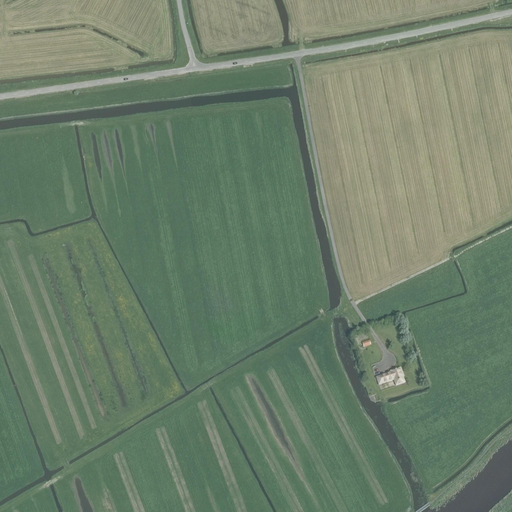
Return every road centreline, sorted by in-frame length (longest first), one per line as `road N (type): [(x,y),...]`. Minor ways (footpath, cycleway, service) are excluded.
road 1 (secondary): [(194,68),(511,11)]
road 2 (secondary): [(0,96),(194,68)]
